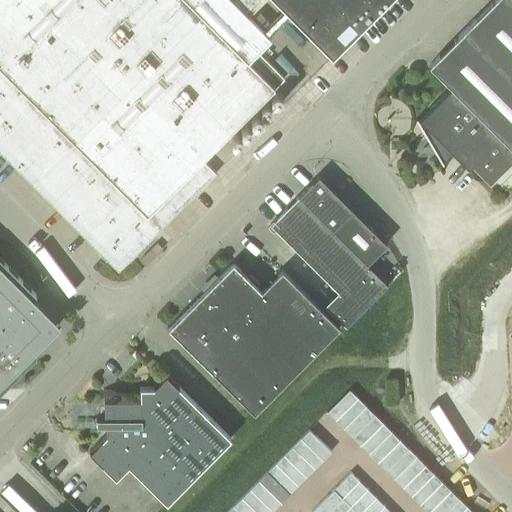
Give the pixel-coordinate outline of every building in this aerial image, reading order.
[(263,0),(274,0),(332,57),(389,0),(0,0),(0,151),(118,270),(216,172),(203,159),(284,77),(258,51),(270,38),(248,15),(263,0)] [(471,163),(489,181),(511,158),(511,0),(492,0),(428,64),(450,86),(418,119),(417,118),(416,118),(442,163),(443,162),(442,161),(453,151),(468,166),(471,163)] [(318,175),(270,223),(337,291),(324,304),(345,326),(387,284),(366,263),(386,243),(318,175)] [(0,390),(36,355),(36,348),(59,324),(35,300),(35,293),(0,257),(0,390)] [(254,412),(339,326),(281,269),(261,289),(232,261),(168,327),(254,412)] [(230,437),(192,399),(166,373),(152,386),(140,386),(140,388),(103,388),(104,416),(96,416),(96,423),(106,423),(106,433),(89,451),(115,477),(128,464),(166,502),(230,437)] [(385,378),(386,402),(396,402),(396,378),(385,378)] [(326,410),(335,419),(357,396),(349,388),(326,410)] [(335,419),(343,427),(366,405),(357,396),(335,419)] [(343,427),(352,436),(374,413),(366,405),(343,427)] [(382,422),(374,413),(352,436),(360,444),(382,422)] [(360,444),(368,452),(391,430),(382,422),(360,444)] [(407,428),(401,423),(398,427),(405,433),(407,428)] [(308,428),(300,436),(322,459),(331,450),(308,428)] [(368,452),(377,461),(399,438),(391,430),(368,452)] [(300,436),(291,445),(314,467),(322,459),(300,436)] [(377,461),(385,469),(408,447),(399,438),(377,461)] [(291,445),(283,453),(306,476),(314,467),(291,445)] [(385,469),(394,478),(416,455),(408,447),(385,469)] [(283,453),(275,462),(297,484),(306,476),(283,453)] [(425,463),(416,455),(394,478),(402,486),(425,463)] [(275,462),(266,470),(289,492),(297,484),(275,462)] [(402,486),(410,494),(433,472),(425,463),(402,486)] [(266,470),(258,478),(281,501),(289,492),(266,470)] [(350,471),(333,488),(342,496),(359,479),(350,471)] [(410,494),(419,503),(441,480),(433,472),(410,494)] [(258,478),(249,487),(272,509),(281,501),(258,478)] [(342,496),(339,499),(347,508),(367,488),(359,479),(342,496)] [(419,503),(427,511),(450,489),(441,480),(419,503)] [(249,487),(241,495),(257,511),(269,511),(272,509),(249,487)] [(333,488),(311,511),(326,511),(339,499),(342,496),(333,488)] [(367,488),(347,508),(351,511),(359,511),(375,496),(367,488)] [(443,511),(458,497),(450,489),(427,511),(428,511),(443,511)] [(257,511),(241,495),(233,504),(240,511),(257,511)] [(375,496),(359,511),(376,511),(384,505),(375,496)] [(459,511),(467,505),(458,497),(443,511),(459,511)] [(339,499),(326,511),(342,511),(347,508),(339,499)]
